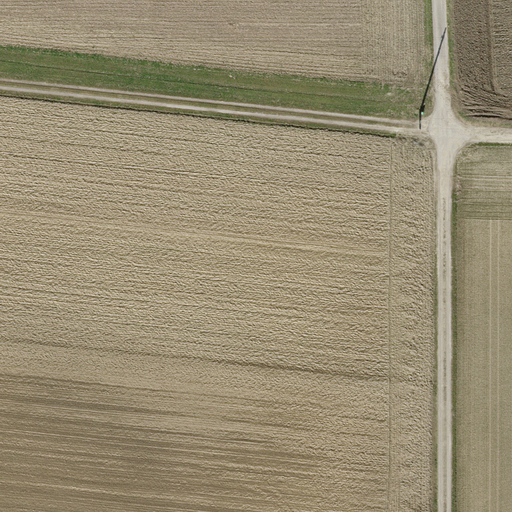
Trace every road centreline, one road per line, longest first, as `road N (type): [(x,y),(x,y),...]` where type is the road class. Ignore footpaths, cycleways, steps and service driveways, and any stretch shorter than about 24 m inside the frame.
road 1 (track): [(452,132),(0,83)]
road 2 (track): [(455,511),(452,132)]
road 3 (track): [(452,132),(448,0)]
